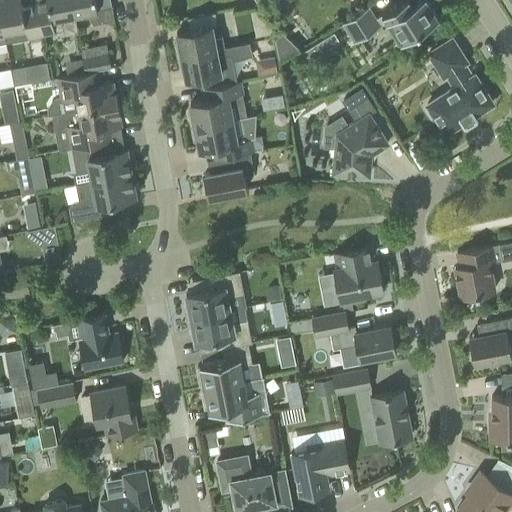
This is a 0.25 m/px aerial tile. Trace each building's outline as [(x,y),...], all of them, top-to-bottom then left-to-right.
[(42,35),(42,33),(36,4),(23,7),(21,0),(0,0),(0,8),(4,30),(23,27),(25,38),(42,35)] [(47,0),(48,2),(36,4),(42,33),(63,29),(64,34),(78,31),(74,14),(71,0),(47,0)] [(114,19),(112,5),(98,8),(96,0),(71,0),(74,14),(86,11),(92,23),(114,19)] [(403,0),(376,18),(368,7),(343,23),(354,41),(389,19),(402,40),(414,32),(416,35),(428,27),(426,25),(439,17),(428,0),(417,0),(410,5),(406,0),(403,0)] [(175,40),(177,55),(225,46),(223,35),(215,37),(212,25),(217,24),(215,11),(188,16),(190,28),(177,31),(179,41),(176,41),(176,40),(175,40)] [(340,41),(334,32),(326,37),(332,46),(340,41)] [(282,33),(274,38),(279,59),(298,48),(282,33)] [(467,60),(452,37),(429,52),(443,75),(447,73),(455,86),(427,103),(429,106),(426,108),(433,120),(437,118),(445,132),(463,121),(464,123),(477,115),(475,113),(493,102),(475,73),(472,75),(463,62),(467,60)] [(234,67),(232,58),(253,54),(252,48),(251,48),(250,41),(225,46),(177,55),(180,70),(181,70),(181,68),(184,68),(186,78),(199,75),(201,87),(203,87),(229,82),(226,69),(234,67)] [(82,56),(85,71),(98,69),(111,66),(108,51),(82,56)] [(13,68),(16,85),(28,82),(25,66),(13,68)] [(100,82),(98,69),(85,71),(58,76),(61,95),(55,97),(52,100),(49,103),(48,108),(47,111),(48,115),(81,109),(118,101),(116,90),(115,91),(113,79),(100,82)] [(241,80),(229,82),(203,87),(204,88),(210,87),(212,97),(190,102),(192,109),(188,112),(191,125),(190,125),(190,126),(234,118),(247,115),(245,100),(241,80)] [(390,142),(371,112),(376,109),(362,86),(342,99),(355,119),(348,123),(350,126),(338,133),(337,148),(334,147),(332,173),(370,175),(372,154),(390,142)] [(120,112),(118,101),(81,109),(83,121),(68,124),(73,147),(104,141),(112,139),(109,126),(121,124),(119,113),(120,112)] [(2,108),(5,123),(10,122),(19,121),(17,105),(2,108)] [(254,151),(251,134),(255,133),(257,113),(247,115),(234,118),(190,126),(190,127),(191,127),(194,140),(198,141),(200,149),(223,144),(225,156),(250,151),(254,151)] [(10,122),(13,141),(26,139),(22,120),(19,121),(10,122)] [(107,153),(104,141),(73,147),(77,171),(90,168),(93,180),(131,173),(126,149),(107,153)] [(26,142),(14,145),(17,158),(29,155),(26,142)] [(254,172),(250,151),(225,156),(223,156),(224,158),(226,169),(204,173),(205,177),(202,178),(205,192),(208,191),(209,196),(246,188),(244,174),(254,172)] [(33,174),(29,155),(17,158),(8,159),(10,171),(19,176),(33,174)] [(76,183),(79,200),(73,201),(70,206),(73,220),(114,212),(112,201),(135,196),(131,173),(93,180),(76,183)] [(41,226),(39,214),(26,217),(29,229),(41,226)] [(43,246),(58,242),(54,225),(42,227),(28,230),(25,234),(43,246)] [(511,255),(511,239),(457,251),(460,264),(455,265),(461,296),(495,289),(489,260),(511,255)] [(377,259),(373,260),(370,245),(335,252),(338,267),(334,267),(337,282),(326,284),(322,290),(323,298),(329,302),(341,300),(341,301),(343,308),(353,306),(351,299),(364,296),(364,294),(383,290),(377,259)] [(184,302),(187,317),(230,308),(227,295),(242,292),(238,271),(240,271),(239,270),(194,279),(196,290),(186,292),(188,301),(184,302)] [(282,301),(271,303),(273,311),(283,309),(282,301)] [(194,331),(195,339),(206,337),(208,350),(221,347),(248,342),(252,341),(247,319),(232,318),(230,308),(187,317),(190,331),(194,331)] [(357,342),(360,358),(395,351),(390,324),(356,330),(355,325),(348,326),(345,310),(288,321),(290,333),(316,328),(317,334),(331,331),(334,347),(357,342)] [(79,338),(85,367),(124,360),(118,330),(106,332),(105,327),(108,326),(105,313),(79,317),(83,337),(79,338)] [(480,341),(470,343),(474,364),(511,357),(507,331),(511,330),(511,319),(511,316),(477,322),(480,341)] [(293,345),(291,336),(277,339),(279,348),(293,345)] [(204,382),(205,386),(244,379),(261,375),(258,361),(252,363),(248,342),(221,347),(223,358),(200,363),(201,367),(197,368),(200,383),(204,382)] [(23,356),(21,347),(6,350),(7,359),(23,356)] [(58,383),(56,370),(46,372),(43,361),(29,364),(34,388),(37,387),(58,383)] [(367,367),(332,374),(336,391),(370,385),(367,367)] [(261,375),(244,379),(205,386),(206,391),(202,391),(205,407),(209,406),(209,410),(224,407),(227,419),(267,411),(261,375)] [(41,405),(77,398),(77,397),(76,397),(72,380),(58,383),(37,387),(41,405)] [(125,384),(91,391),(91,393),(80,395),(84,418),(95,416),(97,422),(105,421),(107,434),(137,428),(133,409),(130,410),(125,384)] [(403,388),(371,395),(380,441),(412,435),(403,388)] [(511,394),(492,395),(492,417),(489,417),(490,439),(503,439),(504,443),(507,446),(511,447),(511,446),(511,394)] [(303,404),(302,396),(289,399),(290,407),(303,404)] [(17,407),(19,417),(35,413),(33,404),(17,407)] [(293,421),(291,408),(279,410),(282,423),(293,421)] [(344,437),(308,444),(308,448),(291,451),(299,492),(329,486),(326,471),(335,469),(336,471),(350,469),(344,437)] [(94,460),(102,449),(90,440),(82,451),(94,460)] [(223,489),(232,487),(236,507),(256,503),(257,510),(277,506),(276,500),(288,497),(289,502),(288,502),(288,504),(291,503),(284,468),(270,471),(270,469),(251,473),(247,454),(217,459),(223,489)] [(0,484),(7,485),(8,460),(0,460),(0,484)] [(144,469),(123,473),(125,482),(127,481),(130,496),(115,499),(115,497),(100,500),(102,511),(155,511),(154,503),(151,502),(144,469)] [(504,511),(511,503),(510,502),(511,499),(511,484),(509,489),(481,469),(471,482),(474,485),(457,509),(460,511),(504,511)] [(49,511),(45,509),(33,511),(82,511),(80,503),(65,506),(66,511),(62,511),(49,511)]
